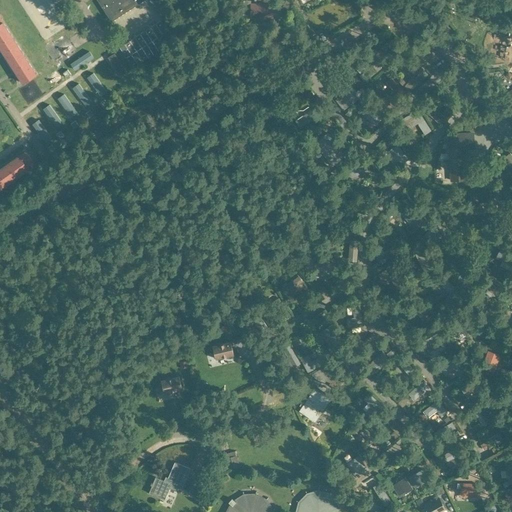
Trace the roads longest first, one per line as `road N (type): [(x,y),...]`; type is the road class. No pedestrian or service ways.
road 1 (unclassified): [(415,0),(0,224)]
road 2 (unclassified): [(89,511),(0,388)]
